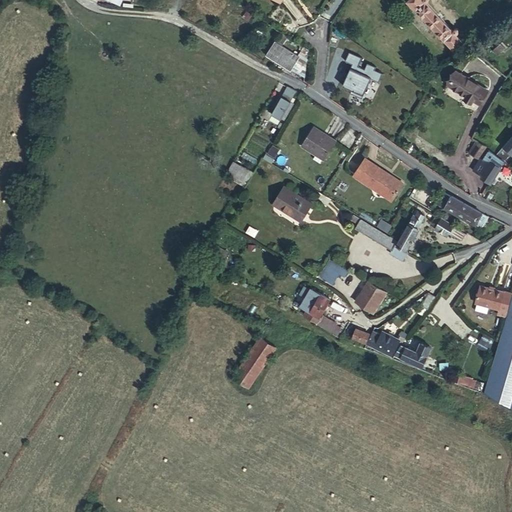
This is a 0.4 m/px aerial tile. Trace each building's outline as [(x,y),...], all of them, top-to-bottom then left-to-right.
[(411,0),(409,2),(454,51),(464,42),(456,34),(457,34),(458,32),(459,31),(459,30),(458,29),(458,28),(456,27),(455,28),(453,29),(452,29),(428,3),(429,2),(430,1),(429,0),(411,0)] [(276,40),(267,53),(291,69),(300,56),(276,40)] [(500,44),(492,51),(495,56),(504,48),(500,44)] [(379,69),(370,65),(367,71),(361,68),(365,59),(352,53),(347,62),(355,66),(345,87),(354,91),(352,95),(364,100),(373,81),(381,84),(385,76),(377,72),(379,69)] [(481,105),(489,91),(458,73),(450,87),(467,97),(465,100),(472,105),(474,102),(481,105)] [(297,92),(288,88),(275,114),(282,118),(297,92)] [(312,127),(302,145),(326,159),(336,141),(312,127)] [(511,138),(495,158),(503,163),(506,164),(511,157),(511,138)] [(471,155),(479,162),(487,152),(488,150),(476,143),(473,148),(475,149),(471,155)] [(487,152),(479,162),(473,170),(482,177),(495,158),(487,152)] [(500,166),(503,163),(495,158),(482,177),(482,178),(489,183),(493,176),(495,177),(501,168),(500,166)] [(366,159),(353,177),(390,202),(402,183),(366,159)] [(227,174),(248,182),(253,169),(233,161),(227,174)] [(433,200),(439,190),(432,186),(425,199),(431,203),(433,200)] [(284,188),(273,206),(301,222),(311,205),(284,188)] [(450,196),(439,190),(433,200),(475,224),(479,217),(486,220),(488,216),(451,196),(450,196)] [(414,218),(397,246),(407,251),(420,230),(417,228),(425,215),(416,210),(412,216),(414,218)] [(430,224),(436,227),(441,218),(436,215),(430,224)] [(441,218),(436,227),(434,229),(447,237),(448,235),(452,228),(454,226),(441,218)] [(407,251),(397,246),(395,244),(396,242),(359,219),(355,227),(392,249),(390,252),(403,260),(407,252),(407,251)] [(452,228),(448,235),(461,243),(465,236),(452,228)] [(324,235),(316,248),(337,261),(345,248),(324,235)] [(212,251),(207,260),(215,264),(220,256),(227,259),(231,251),(221,246),(216,253),(212,251)] [(347,272),(329,262),(320,278),(332,285),(339,275),(344,277),(347,272)] [(386,293),(367,281),(354,303),(372,314),(386,293)] [(501,292),(478,286),(474,303),(497,309),(496,314),(505,317),(511,298),(511,294),(502,292),(501,292)] [(302,306),(310,311),(321,294),(312,289),(302,306)] [(429,304),(438,292),(434,289),(424,301),(428,304),(429,304)] [(440,294),(438,292),(429,304),(428,304),(430,306),(440,294)] [(321,294),(310,311),(309,313),(306,312),(305,314),(329,330),(332,325),(320,316),(330,300),(321,294)] [(507,344),(511,345),(511,298),(505,317),(502,327),(511,330),(507,344)] [(357,327),(353,334),(366,341),(369,334),(357,327)] [(498,341),(474,327),(470,341),(495,349),(498,341)] [(495,349),(494,355),(511,360),(511,345),(507,344),(511,330),(502,327),(498,341),(495,349)] [(373,331),(367,342),(391,355),(395,347),(393,345),(380,338),(382,336),(373,331)] [(399,349),(401,345),(405,338),(400,335),(393,345),(395,347),(399,349)] [(259,336),(232,378),(248,387),(275,346),(259,336)] [(399,349),(395,354),(422,365),(430,346),(421,342),(417,352),(401,345),(399,349)] [(511,360),(494,355),(483,392),(507,399),(511,383),(511,360)] [(458,372),(455,380),(461,382),(464,374),(458,372)]
